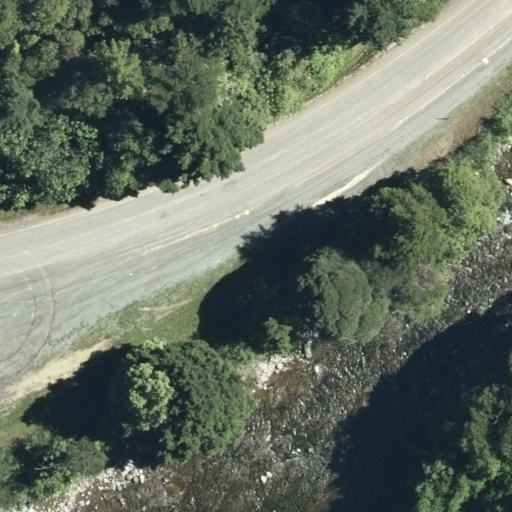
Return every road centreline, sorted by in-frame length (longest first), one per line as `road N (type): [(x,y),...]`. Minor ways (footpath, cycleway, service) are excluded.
road 1 (unclassified): [(511,8),(397,98),(259,177),(99,237),(0,263)]
road 2 (track): [(296,0),(212,64),(0,97)]
